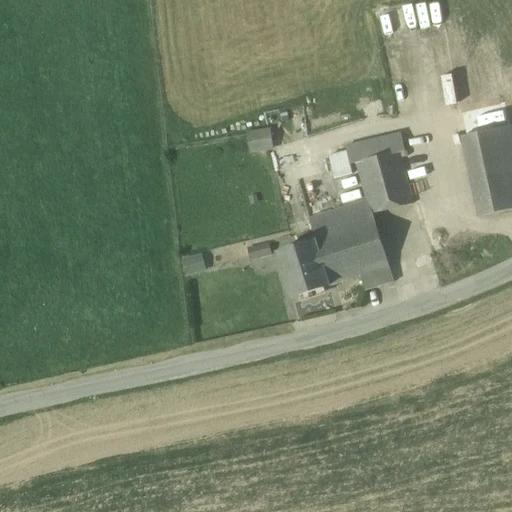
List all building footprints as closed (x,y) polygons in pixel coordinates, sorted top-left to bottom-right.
[(511,139),(509,127),(462,138),(480,218),(511,210),(511,139)] [(268,132),(248,135),(250,154),(271,151),(268,132)] [(402,135),(345,149),(346,153),(350,168),(360,165),(370,202),(373,213),(413,203),(412,200),(411,201),(400,155),(406,153),(402,135)] [(346,153),(328,158),(334,180),(352,175),(350,168),(346,153)] [(370,202),(312,221),(319,242),(331,278),(373,264),(388,259),(373,213),(370,202)] [(319,242),(278,254),(292,300),(334,287),(331,278),(319,242)] [(268,245),(249,250),(252,260),(271,255),(268,245)] [(396,281),(388,259),(373,264),(380,286),(396,281)] [(373,264),(360,269),(363,278),(367,291),(380,286),(373,264)] [(360,269),(331,278),(334,287),(363,278),(360,269)]
